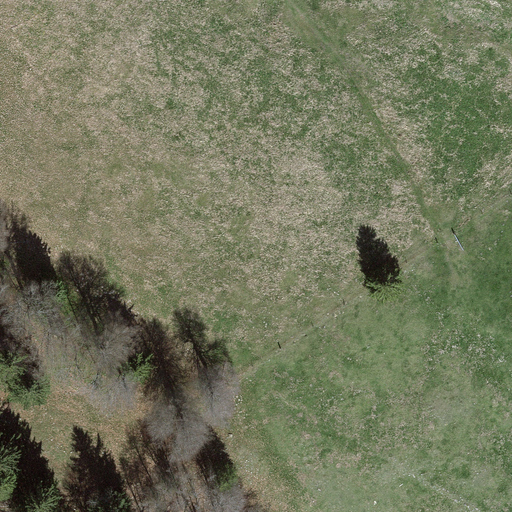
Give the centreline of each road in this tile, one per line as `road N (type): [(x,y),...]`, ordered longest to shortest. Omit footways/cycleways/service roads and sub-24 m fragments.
road 1 (track): [(441,240),(386,110),(282,0)]
road 2 (track): [(511,374),(441,240)]
